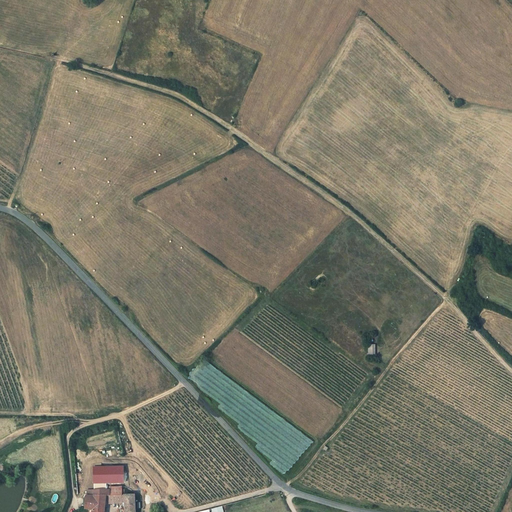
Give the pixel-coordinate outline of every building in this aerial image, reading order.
[(95,452),(108,449),(107,444),(94,446),(95,452)] [(130,482),(138,480),(133,453),(125,455),(130,482)] [(122,486),(109,486),(109,495),(124,495),(124,489),(122,489),(122,486)] [(91,495),(91,508),(102,509),(102,503),(102,495),(91,495)] [(136,511),(135,495),(130,495),(124,495),(109,495),(108,495),(108,503),(124,504),(123,511),(136,511)]
